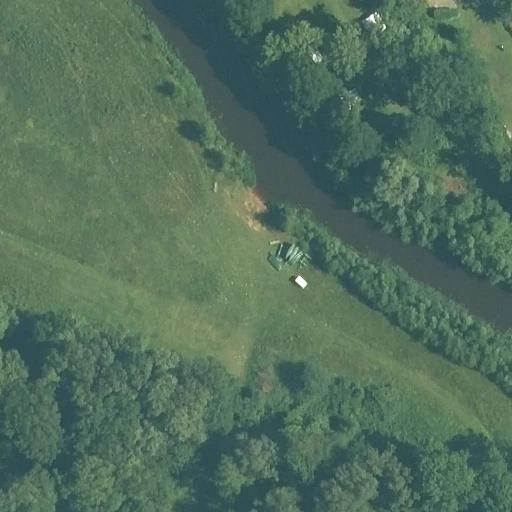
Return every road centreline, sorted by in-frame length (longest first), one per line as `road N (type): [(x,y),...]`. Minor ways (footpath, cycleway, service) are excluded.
road 1 (track): [(236,409),(495,477),(511,509)]
road 2 (track): [(0,345),(236,409)]
